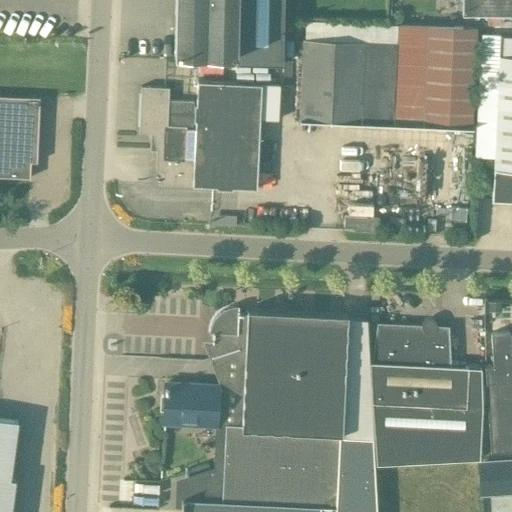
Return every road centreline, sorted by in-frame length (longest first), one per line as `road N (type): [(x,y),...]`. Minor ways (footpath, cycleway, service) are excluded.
road 1 (unclassified): [(511,263),(89,240)]
road 2 (unclassified): [(76,511),(89,240)]
road 3 (unclassified): [(89,240),(101,0)]
